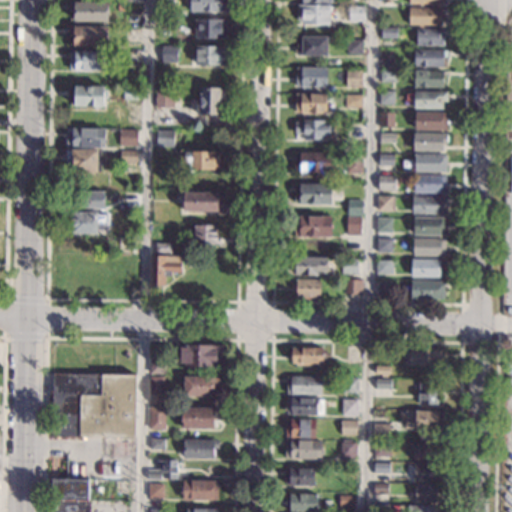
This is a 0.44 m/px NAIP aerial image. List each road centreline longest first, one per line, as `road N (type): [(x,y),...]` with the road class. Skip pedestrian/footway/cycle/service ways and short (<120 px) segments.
road 1 (tertiary): [(31,0),(24,511)]
road 2 (residential): [(477,511),(483,0)]
road 3 (residential): [(252,511),(257,0)]
road 4 (residential): [(479,326),(0,318)]
